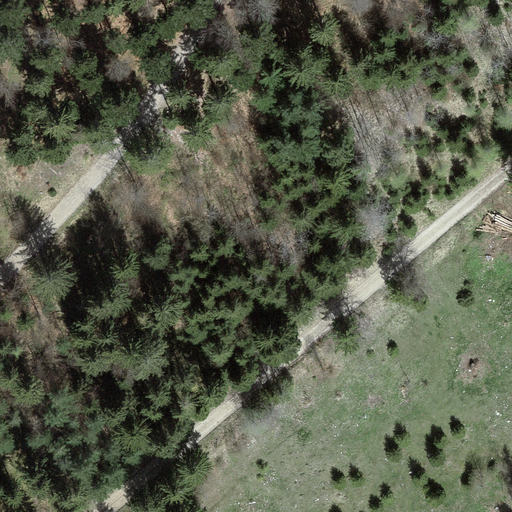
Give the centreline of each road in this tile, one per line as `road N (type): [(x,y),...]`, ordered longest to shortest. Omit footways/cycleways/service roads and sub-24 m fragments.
road 1 (track): [(110,511),(511,165)]
road 2 (track): [(214,0),(90,179),(0,278)]
